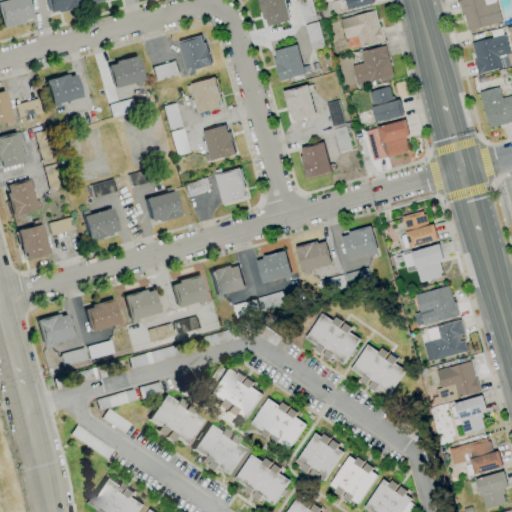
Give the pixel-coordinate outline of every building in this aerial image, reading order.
[(31,20),(25,0),(3,0),(0,1),(0,24),(1,28),(31,20)] [(77,8),(75,0),(43,0),(47,14),(77,8)] [(290,21),(284,0),(257,0),(264,27),(290,21)] [(312,0),(305,0),(298,0),(299,22),(313,21),(312,0)] [(332,0),(333,1),(335,0),(344,0),(346,10),(371,5),(370,0),(332,0)] [(500,22),(494,0),(457,0),(465,31),(500,22)] [(339,18),(344,39),(356,36),(358,47),(381,42),(375,11),(339,18)] [(310,48),(322,45),(316,22),(304,25),(310,48)] [(178,41),(183,71),(209,67),(203,36),(178,41)] [(470,42),(476,74),(510,67),(504,36),(470,42)] [(279,82),(304,75),(295,45),(270,52),(279,82)] [(351,66),(355,86),(392,77),(384,46),(359,52),(362,63),(351,66)] [(111,88),(141,82),(136,57),(106,63),(111,88)] [(177,74),(173,61),(150,67),(154,81),(177,74)] [(78,100),(74,74),(44,79),(48,104),(78,100)] [(196,114),(221,107),(214,78),(188,84),(196,114)] [(312,116),(308,86),(284,90),(288,119),(312,116)] [(367,92),(374,123),(402,116),(398,99),(392,100),(389,87),(367,92)] [(500,98),(497,87),(478,92),(488,128),(511,121),(511,99),(511,95),(500,98)] [(0,123),(10,121),(3,90),(0,91),(0,123)] [(13,105),(16,117),(39,111),(35,98),(13,105)] [(109,117),(131,112),(128,100),(107,104),(109,117)] [(342,124),(338,101),(325,103),(330,126),(342,124)] [(363,130),(371,161),(407,152),(403,137),(407,136),(404,120),(363,130)] [(202,131),(208,161),(234,156),(227,125),(202,131)] [(332,130),(338,153),(350,150),(345,126),(332,130)] [(0,168),(23,161),(15,132),(0,136),(0,168)] [(298,148),(304,178),(330,173),(324,143),(298,148)] [(213,175),(222,205),(246,198),(238,168),(213,175)] [(182,184),(186,197),(209,191),(205,178),(182,184)] [(10,216),(35,209),(28,180),(3,187),(10,216)] [(91,197),(114,193),(111,180),(89,184),(91,197)] [(142,198),(148,223),(178,215),(171,191),(142,198)] [(87,241),(116,232),(109,208),(80,217),(87,241)] [(400,217),(408,248),(437,240),(432,224),(427,226),(422,211),(400,217)] [(45,224),(49,236),(72,229),(69,217),(45,224)] [(15,230),(22,260),(47,254),(39,224),(15,230)] [(375,254),(371,228),(341,233),(344,259),(375,254)] [(330,265),(324,240),(294,248),(300,272),(330,265)] [(441,277),(438,261),(442,260),(439,245),(402,252),(405,269),(415,267),(418,282),(441,277)] [(290,277),(284,252),(254,259),(260,284),(290,277)] [(214,297),(244,289),(237,264),(207,272),(214,297)] [(203,301),(199,276),(168,282),(173,306),(203,301)] [(457,317),(448,286),(413,295),(418,312),(412,314),(416,328),(457,317)] [(122,294),(126,320),(156,314),(152,289),(122,294)] [(117,325),(112,300),(82,306),(87,331),(117,325)] [(35,319),(40,344),(70,338),(65,313),(35,319)] [(318,314),(338,327),(358,341),(341,366),(321,352),(301,338),(318,314)] [(174,335),(196,328),(192,316),(171,323),(174,335)] [(425,329),(429,341),(421,343),(427,362),(466,351),(462,337),(464,337),(459,320),(425,329)] [(145,330),(148,342),(171,336),(168,323),(145,330)] [(364,345),(385,359),(405,373),(388,397),(367,383),(348,370),(364,345)] [(478,392),(470,361),(435,370),(440,389),(435,390),(439,402),(478,392)] [(220,369),(240,381),(261,394),(244,422),(222,408),(203,397),(220,369)] [(159,393),(181,407),(200,420),(183,446),(163,433),(142,419),(159,393)] [(454,402),(461,434),(484,429),(480,413),(485,412),(481,396),(454,402)] [(265,400),(286,413),(305,426),(288,452),(260,434),(248,426),(265,400)] [(203,424),(225,437),(245,449),(228,478),(205,464),(186,452),(203,424)] [(312,432),(326,441),(342,452),(322,482),(307,472),(292,462),(312,432)] [(472,474),(501,468),(498,451),(490,452),(488,440),(448,448),(451,464),(470,461),(472,474)] [(248,455),(288,481),(271,507),(250,494),(231,481),(248,455)] [(345,457),(359,467),(375,478),(356,506),(343,497),(326,485),(345,457)] [(475,478),(482,509),(505,505),(501,489),(506,488),(503,472),(475,478)] [(100,478),(122,493),(141,506),(137,511),(93,511),(83,505),(100,478)] [(380,481),(395,491),(410,500),(402,511),(367,511),(362,508),(380,481)] [(284,511),(320,511),(311,506),(295,496),(284,511)]
